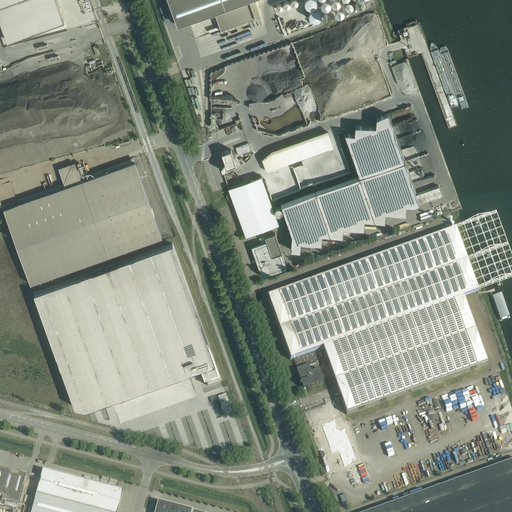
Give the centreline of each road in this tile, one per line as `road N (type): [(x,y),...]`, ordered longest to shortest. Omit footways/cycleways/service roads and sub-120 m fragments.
road 1 (unclassified): [(292,458),(127,0)]
road 2 (unknown): [(398,96),(418,102),(447,199),(301,251),(272,227),(217,248)]
road 3 (unknown): [(0,177),(174,129)]
road 4 (unknown): [(348,511),(511,454)]
road 5 (unknown): [(410,398),(494,367),(474,294)]
road 6 (unknown): [(352,251),(410,398)]
road 7 (unknown): [(248,136),(277,139),(398,96)]
road 8 (unclassified): [(152,456),(0,415)]
road 9 (unclassified): [(292,458),(225,472),(152,456)]
road 10 (unknown): [(233,291),(352,251)]
